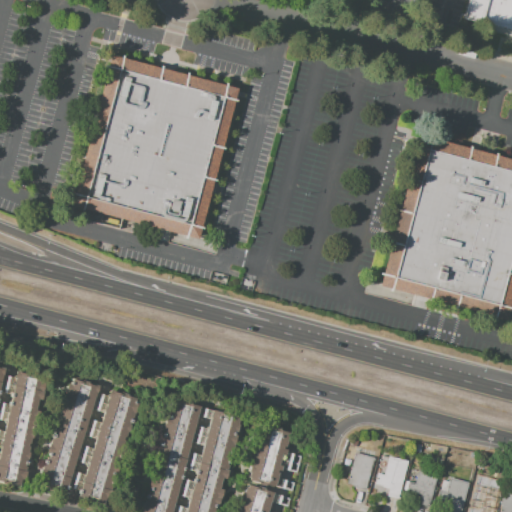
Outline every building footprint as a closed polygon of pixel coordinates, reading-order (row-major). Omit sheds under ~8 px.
[(468,0),(511,0),(511,37),(462,25),(468,0)] [(109,54),(238,86),(200,237),(71,204),(109,54)] [(414,134),(511,158),(511,303),(508,319),(376,287),(414,134)] [(0,369),(3,370),(3,373),(13,375),(13,373),(44,379),(40,400),(37,399),(35,411),(37,411),(31,440),(30,439),(20,488),(0,484),(0,369)] [(39,488),(48,456),(45,456),(51,437),(53,437),(55,431),(52,430),(60,402),(64,403),(66,394),(62,393),(65,382),(69,383),(71,378),(97,386),(95,390),(107,394),(108,389),(134,397),(132,403),(129,413),(125,427),(124,427),(108,481),(112,483),(106,502),(102,500),(101,506),(77,499),(79,495),(65,491),(64,495),(39,488)] [(174,401),(238,418),(235,430),(233,429),(231,435),(235,436),(231,448),(228,447),(224,462),(226,462),(222,478),(220,478),(218,487),(221,488),(216,508),(212,507),(210,511),(144,511),(151,489),(146,488),(149,476),(154,477),(167,427),(162,426),(165,417),(169,418),(174,401)] [(287,431),(284,447),(281,446),(281,449),(285,450),(279,472),(276,471),(275,472),(277,473),(276,479),(277,479),(274,488),(264,486),(263,487),(257,485),(257,484),(247,481),(246,477),(247,472),(249,465),(247,465),(251,452),(258,424),(273,428),(272,430),(277,431),(278,429),(287,431)] [(415,443),(421,445),(419,453),(413,452),(415,443)] [(354,452),(373,457),(364,490),(351,487),(351,485),(345,483),(354,452)] [(387,455),(407,460),(397,498),(386,496),(388,488),(373,484),(376,474),(382,475),(387,455)] [(404,492),(407,482),(414,484),(417,470),(436,475),(428,506),(417,503),(418,496),(404,492)] [(435,500),(438,489),(440,490),(445,491),(447,483),(449,478),(467,483),(459,511),(446,511),(448,503),(435,500)] [(498,511),(499,510),(498,509),(501,495),(503,495),(508,478),(511,479),(511,511),(498,511)] [(289,498),(286,507),(268,502),(266,511),(269,511),(233,511),(235,507),(239,508),(241,502),(237,501),(240,491),(243,492),(245,484),(289,498)] [(474,484),(498,491),(492,511),(479,511),(467,509),(474,484)] [(367,494),(364,505),(358,504),(360,492),(367,494)]
